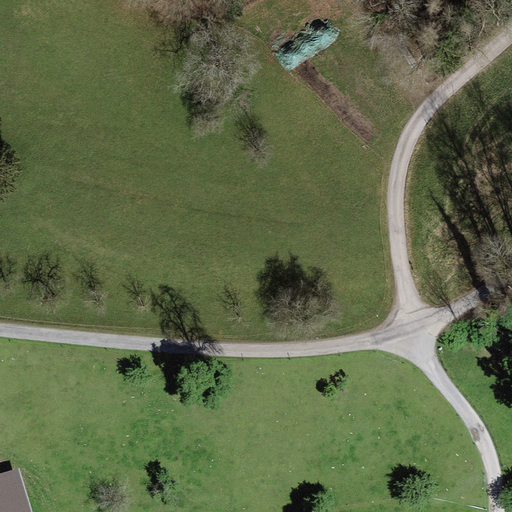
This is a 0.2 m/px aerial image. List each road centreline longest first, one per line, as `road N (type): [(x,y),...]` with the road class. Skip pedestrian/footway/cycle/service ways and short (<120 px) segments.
road 1 (unclassified): [(0,328),(276,351),(409,339),(511,269)]
road 2 (track): [(409,339),(393,208),(407,140),(511,23)]
road 3 (track): [(409,339),(477,430),(494,473),(493,511)]
